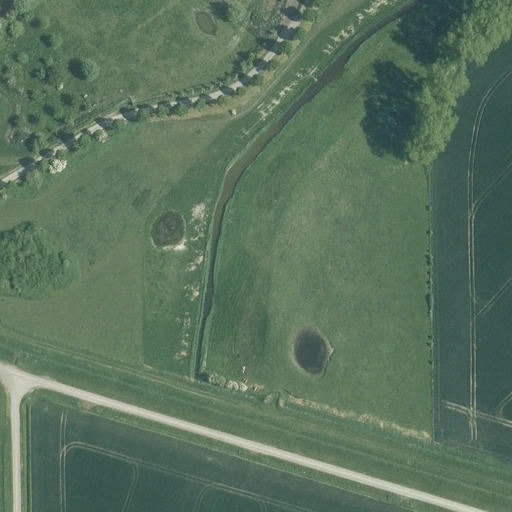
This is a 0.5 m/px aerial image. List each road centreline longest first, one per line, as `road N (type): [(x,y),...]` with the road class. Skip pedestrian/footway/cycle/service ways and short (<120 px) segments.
road 1 (unclassified): [(465,511),(20,376)]
road 2 (unclassified): [(0,184),(106,123),(229,90),(261,65),(302,11)]
road 3 (unclassified): [(15,511),(20,376)]
